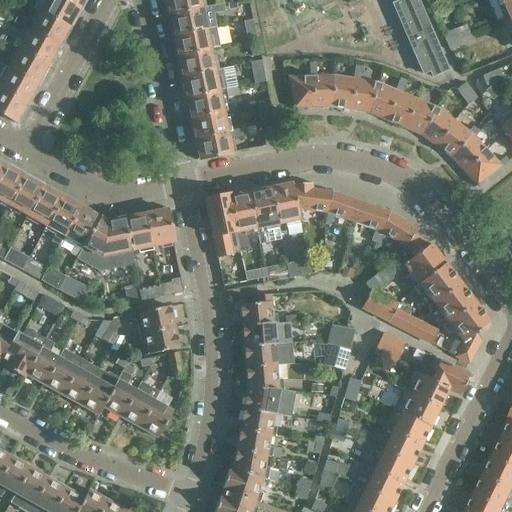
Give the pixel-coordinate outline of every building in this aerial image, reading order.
[(44,0),(38,11),(70,28),(74,22),(81,9),(78,8),(64,0),(44,0)] [(64,0),(78,8),(81,9),(85,3),(85,0),(64,0)] [(163,0),(164,2),(167,16),(202,8),(200,0),(163,0)] [(422,70),(428,68),(430,73),(449,65),(420,0),(404,0),(393,5),(422,70)] [(511,0),(486,0),(496,23),(508,18),(511,16),(511,0)] [(222,11),(220,4),(209,6),(211,14),(222,11)] [(202,8),(167,16),(171,36),(207,29),(202,8)] [(38,11),(28,30),(57,46),(60,47),(70,28),(38,11)] [(15,22),(24,27),(28,20),(19,16),(15,22)] [(446,43),(469,33),(465,24),(442,34),(446,43)] [(216,28),(207,29),(171,36),(172,43),(175,57),(211,50),(220,48),(216,28)] [(28,30),(17,49),(50,66),(53,60),(60,47),(57,46),(28,30)] [(244,33),(246,42),(255,40),(253,31),(244,33)] [(472,42),(469,33),(446,43),(450,52),(472,42)] [(5,42),(14,47),(17,40),(9,35),(5,42)] [(249,45),(252,57),(259,55),(257,44),(249,45)] [(17,49),(7,67),(36,84),(39,86),(50,66),(17,49)] [(211,50),(175,57),(179,77),(215,70),(211,50)] [(309,76),(286,76),(292,103),(293,108),(312,108),(312,63),(308,63),(309,76)] [(332,108),(333,75),(315,75),(315,63),(312,63),(312,108),(332,108)] [(215,70),(179,77),(180,85),(183,98),(219,90),(227,89),(236,87),(238,87),(234,66),(215,70)] [(358,67),(354,66),(352,78),(333,75),(332,108),(350,111),(358,67)] [(0,89),(28,104),(32,98),(39,86),(36,84),(7,67),(0,79),(0,89)] [(358,67),(350,111),(368,114),(377,82),(359,79),(361,67),(358,67)] [(254,71),(257,82),(264,81),(262,70),(254,71)] [(503,80),(498,70),(490,73),(494,83),(503,80)] [(494,83),(490,73),(482,77),(486,87),(494,83)] [(394,89),(377,82),(368,114),(385,121),(397,91),(402,80),(399,78),(394,89)] [(397,91),(385,121),(402,128),(415,98),(416,94),(411,92),(410,96),(401,92),(406,81),(402,80),(397,91)] [(469,88),(465,83),(456,90),(460,95),(469,88)] [(236,87),(227,89),(228,97),(238,95),(236,87)] [(469,88),(460,95),(464,100),(473,93),(469,88)] [(0,114),(17,124),(21,117),(28,104),(0,89),(0,114)] [(219,90),(183,98),(185,105),(188,119),(223,111),(219,90)] [(476,98),(473,93),(464,100),(468,105),(473,101),(476,98)] [(415,98),(402,128),(419,135),(436,107),(415,98)] [(257,105),(261,125),(273,123),(269,103),(257,105)] [(436,107),(419,135),(435,147),(454,121),(436,107)] [(223,111),(188,119),(191,139),(228,132),(228,131),(223,111)] [(511,117),(499,127),(511,144),(511,117)] [(454,121),(435,147),(449,158),(472,134),(475,130),(472,126),(468,131),(454,121)] [(229,139),(246,136),(246,134),(247,134),(246,127),(228,132),(191,139),(196,160),(231,153),(230,148),(231,148),(229,139)] [(472,134),(449,158),(462,172),(486,150),(474,137),(478,132),(475,130),(472,134)] [(262,138),(264,146),(275,144),(274,136),(262,138)] [(486,150),(462,172),(475,186),(478,183),(481,184),(485,181),(485,178),(501,166),(506,161),(502,157),(497,162),(486,150)] [(5,163),(0,172),(0,202),(6,206),(24,174),(5,163)] [(37,182),(24,174),(6,206),(25,216),(42,184),(37,182)] [(277,187),(269,189),(277,225),(286,223),(287,229),(300,226),(297,215),(296,210),(291,184),(288,185),(288,182),(277,185),(277,187)] [(312,183),(297,184),(291,184),(296,210),(303,211),(327,214),(332,192),(311,189),(312,183)] [(42,184),(25,216),(44,227),(61,194),(56,192),(43,184),(43,185),(43,184),(42,184)] [(267,187),(256,189),(256,191),(248,193),(256,229),(259,245),(280,241),(277,225),(269,189),(267,189),(267,187)] [(235,196),(228,197),(235,234),(239,253),(248,251),(244,232),(256,229),(248,193),(246,193),(246,191),(235,193),(235,196)] [(332,192),(327,214),(324,224),(329,226),(332,216),(352,223),(360,202),(332,192)] [(61,194),(44,227),(54,233),(50,241),(58,246),(63,237),(63,238),(81,205),(62,195),(61,194)] [(204,199),(212,238),(216,257),(221,256),(221,257),(233,255),(232,254),(239,253),(235,234),(228,197),(228,195),(204,199)] [(389,212),(360,202),(352,223),(373,230),(370,241),(374,243),(380,233),(389,212)] [(81,205),(63,238),(81,247),(99,216),(81,205)] [(144,211),(144,212),(151,248),(167,245),(166,243),(172,242),(165,207),(144,211)] [(144,212),(122,216),(130,252),(151,248),(144,212)] [(417,229),(389,212),(380,233),(374,243),(379,245),(385,236),(403,247),(413,235),(417,229)] [(99,216),(81,247),(76,257),(97,269),(116,266),(131,263),(129,252),(130,252),(122,216),(106,220),(99,216)] [(398,270),(402,267),(416,285),(444,264),(445,263),(443,261),(443,259),(433,246),(428,245),(413,235),(403,247),(392,262),(398,270)] [(6,251),(1,260),(20,271),(25,262),(6,251)] [(26,259),(25,262),(20,271),(40,282),(46,270),(26,259)] [(323,259),(314,259),(314,271),(323,271),(323,259)] [(307,260),(285,265),(287,272),(288,278),(310,273),(307,260)] [(392,262),(363,284),(369,292),(370,290),(375,292),(393,278),(392,276),(398,270),(392,262)] [(444,264),(416,285),(412,289),(418,297),(423,293),(431,304),(458,283),(444,264)] [(49,265),(46,270),(40,282),(57,291),(66,276),(66,275),(49,265)] [(264,268),(266,277),(287,272),(285,265),(264,268)] [(340,266),(338,273),(352,277),(354,269),(340,266)] [(264,268),(243,272),(245,281),(266,277),(264,268)] [(66,276),(57,291),(79,304),(88,288),(66,276)] [(11,277),(7,283),(14,288),(18,282),(11,277)] [(170,284),(159,286),(161,297),(182,292),(179,278),(171,279),(170,279),(170,280),(170,284)] [(13,290),(32,302),(38,293),(18,282),(14,288),(13,290)] [(458,283),(431,304),(426,307),(432,316),(437,312),(445,323),(473,303),(458,283)] [(161,297),(159,286),(137,291),(140,301),(161,297)] [(370,290),(369,292),(360,309),(387,323),(395,309),(397,304),(375,292),(370,290)] [(133,291),(126,293),(127,304),(135,302),(133,291)] [(52,301),(42,295),(36,306),(46,312),(52,301)] [(239,305),(241,326),(272,323),(272,325),(277,325),(276,314),(271,315),(270,303),(271,302),(270,295),(256,296),(257,304),(239,305)] [(473,303),(445,323),(446,324),(441,327),(447,335),(452,331),(456,337),(461,344),(475,333),(475,334),(486,325),(485,324),(488,322),(473,303)] [(140,318),(138,318),(140,325),(136,326),(138,335),(142,335),(174,328),(169,307),(139,313),(140,318)] [(395,309),(387,323),(408,334),(416,320),(395,309)] [(77,323),(80,316),(72,312),(68,318),(77,323)] [(89,321),(80,316),(77,323),(86,328),(89,321)] [(416,320),(408,334),(431,345),(438,331),(437,330),(416,320)] [(101,321),(93,336),(107,343),(116,324),(109,321),(101,321)] [(277,325),(272,325),(272,323),(241,326),(243,347),(274,344),(274,346),(289,344),(288,323),(277,325)] [(8,348),(16,333),(0,324),(0,365),(3,367),(13,350),(8,348)] [(348,351),(350,341),(353,331),(332,326),(327,345),(329,346),(341,349),(348,351)] [(23,378),(26,375),(25,374),(40,347),(45,339),(27,328),(22,337),(16,333),(8,348),(13,350),(3,367),(23,378)] [(174,328),(142,335),(138,335),(139,344),(143,343),(145,351),(147,351),(147,355),(178,348),(174,328)] [(123,337),(112,332),(107,343),(118,348),(123,337)] [(383,333),(373,353),(394,363),(395,362),(397,358),(404,343),(383,333)] [(450,350),(448,353),(468,364),(480,340),(475,334),(475,333),(461,344),(456,337),(449,349),(450,350)] [(59,358),(58,357),(49,352),(53,344),(45,339),(40,347),(25,374),(26,375),(44,385),(59,358)] [(274,344),(243,347),(245,368),(276,365),(276,367),(281,366),(280,356),(275,356),(274,346),(274,344)] [(345,360),(348,351),(341,349),(329,346),(323,366),(342,371),(345,360)] [(59,358),(44,385),(62,395),(77,368),(76,367),(80,359),(71,354),(62,348),(58,357),(59,358)] [(178,352),(166,355),(169,367),(179,364),(180,364),(178,352)] [(126,363),(118,358),(113,365),(122,370),(126,363)] [(149,358),(138,361),(140,368),(150,366),(149,358)] [(77,368),(62,395),(80,406),(96,378),(94,377),(98,369),(90,364),(80,359),(76,367),(77,368)] [(434,370),(429,381),(448,390),(448,389),(458,395),(468,375),(434,359),(432,362),(431,362),(429,368),(434,370)] [(169,367),(165,378),(181,378),(179,364),(169,367)] [(276,365),(245,368),(247,389),(278,390),(283,390),(282,379),(287,379),(286,366),(276,367),(276,365)] [(96,378),(80,406),(97,415),(102,407),(118,380),(116,379),(117,378),(108,372),(107,374),(98,369),(94,377),(96,378)] [(118,380),(102,407),(121,418),(137,390),(135,389),(126,385),(131,377),(121,371),(117,378),(116,379),(118,380)] [(414,385),(410,393),(409,394),(439,408),(448,390),(429,381),(418,375),(419,374),(413,372),(408,382),(414,385)] [(345,389),(357,391),(359,381),(348,378),(345,389)] [(137,390),(121,418),(139,428),(155,400),(154,400),(158,392),(139,381),(135,389),(137,390)] [(321,384),(312,384),(312,392),(321,392),(321,384)] [(337,388),(330,386),(328,396),(335,398),(337,388)] [(294,393),(283,390),(278,390),(247,389),(243,410),(274,415),(289,417),(294,393)] [(354,402),(357,391),(345,389),(342,399),(354,402)] [(157,438),(173,411),(167,408),(172,397),(159,390),(158,392),(154,400),(155,400),(139,428),(157,438)] [(405,403),(400,413),(429,428),(439,408),(409,394),(410,393),(404,391),(399,400),(405,403)] [(272,426),(274,415),(243,410),(240,430),(270,435),(272,426)] [(400,413),(390,432),(420,447),(429,428),(400,413)] [(316,422),(327,424),(329,416),(317,414),(316,422)] [(511,418),(502,438),(511,443),(511,418)] [(333,431),(346,435),(349,425),(336,422),(333,431)] [(240,430),(236,450),(266,456),(266,457),(271,458),(271,457),(279,458),(281,449),(268,447),(270,436),(270,435),(240,430)] [(344,444),(346,435),(333,431),(330,441),(344,444)] [(390,432),(381,451),(411,466),(420,447),(390,432)] [(317,433),(314,442),(322,444),(324,435),(317,433)] [(511,443),(502,438),(492,457),(511,466),(511,443)] [(319,454),(322,444),(314,442),(310,442),(307,452),(319,454)] [(266,456),(236,450),(233,471),(262,479),(275,482),(276,473),(268,471),(269,468),(264,467),(266,457),(266,456)] [(0,478),(12,458),(0,451),(0,478)] [(381,451),(372,470),(402,484),(411,466),(381,451)] [(511,466),(492,457),(483,477),(511,491),(511,489),(511,466)] [(14,496),(30,468),(12,458),(0,478),(0,497),(5,490),(13,495),(14,496)] [(317,465),(308,463),(305,472),(314,475),(317,465)] [(324,463),(321,472),(324,473),(336,476),(338,466),(324,463)] [(349,470),(338,466),(336,476),(338,477),(345,480),(349,470)] [(13,495),(8,503),(24,511),(27,511),(31,505),(32,506),(48,478),(30,468),(14,496),(13,495)] [(228,470),(222,490),(255,502),(259,503),(262,494),(258,492),(262,479),(233,471),(228,470)] [(372,470),(363,489),(393,503),(402,484),(372,470)] [(324,473),(319,492),(329,497),(338,477),(336,476),(324,473)] [(295,488),(308,491),(311,481),(298,477),(295,488)] [(483,477),(474,495),(502,510),(511,491),(483,477)] [(31,505),(27,511),(52,511),(66,488),(48,478),(32,506),(31,505)] [(388,511),(393,503),(363,489),(353,484),(343,503),(354,508),(361,511),(388,511)] [(84,499),(66,488),(52,511),(76,511),(84,499)] [(308,491),(295,488),(293,497),(305,500),(308,491)] [(89,490),(84,499),(76,511),(99,511),(107,500),(89,490)] [(214,511),(255,511),(257,507),(253,507),(255,502),(222,490),(214,511)] [(310,510),(315,511),(321,511),(329,497),(319,492),(315,499),(310,510)] [(474,495),(465,511),(500,511),(502,510),(474,495)] [(123,511),(124,510),(107,500),(99,511),(123,511)]
